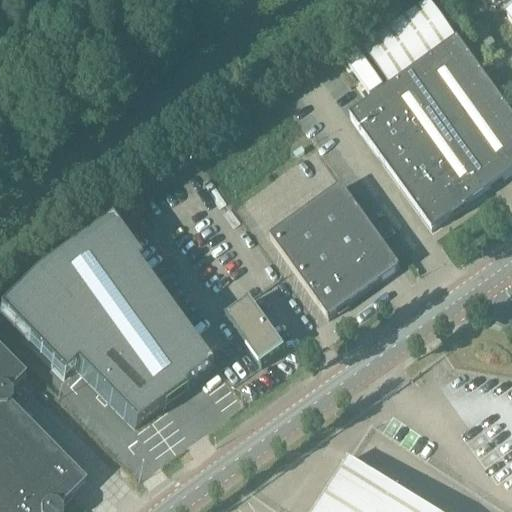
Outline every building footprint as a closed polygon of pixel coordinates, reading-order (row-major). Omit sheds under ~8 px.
[(350,119),(432,234),(511,176),(511,118),(457,43),(350,119)] [(270,242),(328,323),(330,322),(398,273),(400,272),(341,190),(270,242)] [(35,281),(0,314),(0,317),(24,342),(24,341),(63,382),(75,370),(134,431),(164,410),(164,409),(186,393),(187,394),(216,373),(110,226),(35,281)] [(284,353),(249,305),(225,323),(260,371),(284,353)] [(0,511),(59,511),(85,487),(8,410),(11,408),(11,399),(8,397),(24,381),(0,355),(0,511)] [(425,511),(349,462),(316,511),(425,511)]
